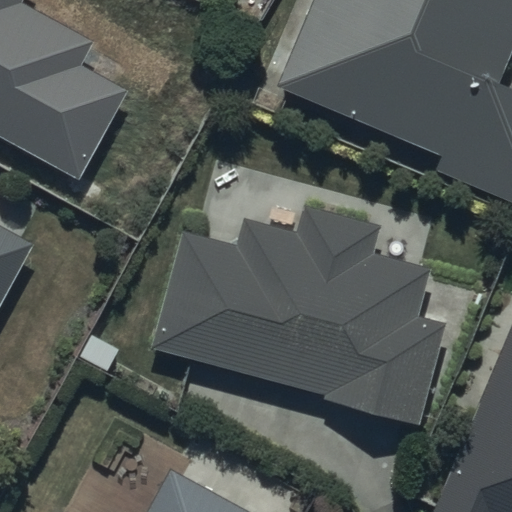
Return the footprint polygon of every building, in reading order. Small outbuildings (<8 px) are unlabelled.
[(0,0),(0,125),(73,166),(125,72),(78,46),(90,25),(44,0),(0,0)] [(511,0),(305,0),(277,71),(440,139),(431,160),(511,193),(511,71),(494,64),(511,19),(511,0)] [(236,232),(180,217),(149,334),(322,379),(321,384),(418,409),(444,311),(415,304),(427,256),(369,240),(377,212),(304,193),(297,219),(243,205),(236,232)] [(0,288),(31,230),(0,212),(0,288)] [(511,511),(511,316),(432,497),(465,511),(511,511)] [(80,511),(60,501),(54,511),(272,511),(170,455),(137,511),(80,511)]
